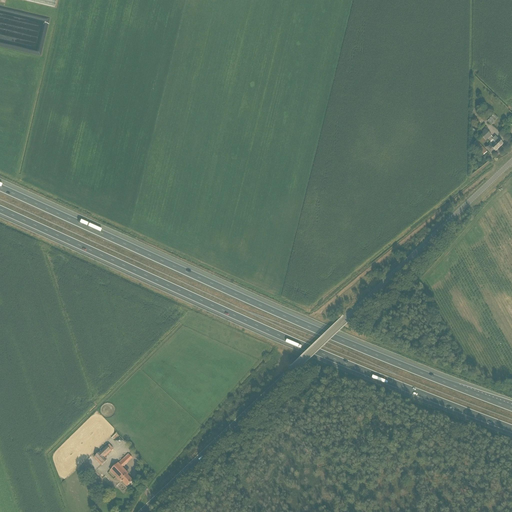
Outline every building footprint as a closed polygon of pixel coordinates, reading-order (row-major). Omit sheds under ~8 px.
[(487,121),(491,125),(498,119),(494,115),(487,121)] [(481,136),(486,141),(492,136),(485,129),(482,132),(483,133),(481,136)] [(503,144),(496,137),(492,140),(496,144),(493,147),(490,143),(485,148),(491,154),(494,151),(495,152),(503,144)] [(483,156),(487,152),(477,141),(473,145),(483,156)] [(116,441),(115,442),(118,445),(119,446),(120,445),(124,442),(123,441),(120,438),(116,441)] [(101,452),(94,458),(95,459),(100,465),(101,466),(108,460),(105,458),(106,457),(101,452)] [(122,460),(110,471),(120,482),(122,481),(124,483),(127,487),(133,482),(129,478),(127,476),(128,475),(122,468),(127,464),(122,460)]
